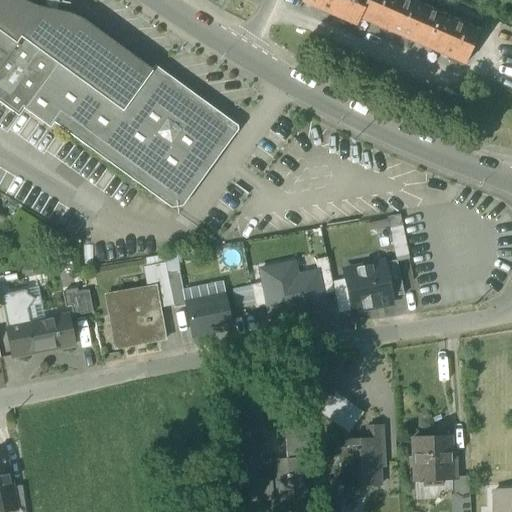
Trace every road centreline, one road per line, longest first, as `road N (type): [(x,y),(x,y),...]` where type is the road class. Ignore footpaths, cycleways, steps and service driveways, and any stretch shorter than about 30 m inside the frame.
road 1 (residential): [(511,314),(0,400)]
road 2 (tertiary): [(245,53),(293,86),(511,181)]
road 3 (unknown): [(443,77),(274,0)]
